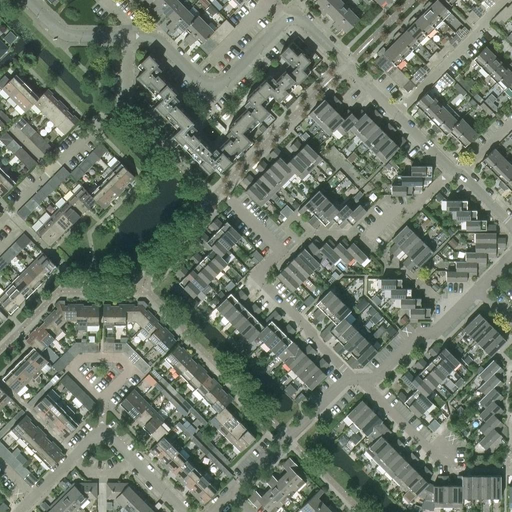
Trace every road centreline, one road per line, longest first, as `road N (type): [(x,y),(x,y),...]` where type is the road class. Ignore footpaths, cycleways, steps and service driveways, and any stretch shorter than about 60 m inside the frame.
road 1 (residential): [(348,376),(254,276),(280,250),(228,199)]
road 2 (residential): [(0,223),(126,95),(127,36)]
road 3 (residential): [(18,511),(101,430),(184,511)]
road 4 (residential): [(286,20),(211,92),(153,37),(127,36)]
road 5 (residential): [(232,490),(348,376)]
road 6 (residential): [(394,114),(504,0)]
road 7 (residential): [(394,114),(294,13),(286,20)]
road 8 (residential): [(366,386),(476,291)]
